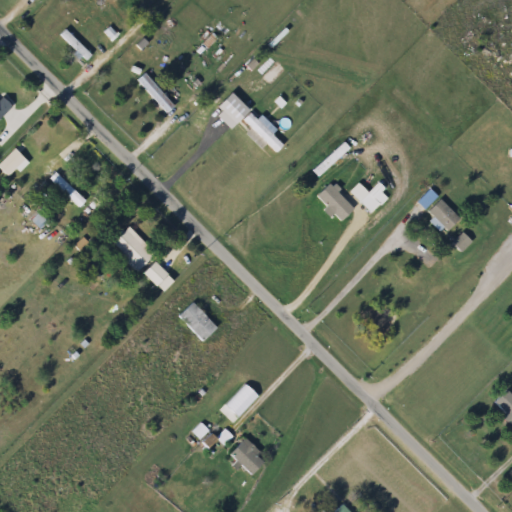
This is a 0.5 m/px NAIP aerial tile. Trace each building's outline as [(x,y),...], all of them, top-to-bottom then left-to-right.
[(89,57),(82,63),(56,36),(63,30),(89,57)] [(171,108),(164,115),(131,83),(139,75),(171,108)] [(272,156),(227,112),(235,104),(280,147),(272,156)] [(41,174),(54,161),(88,194),(75,207),(41,174)] [(350,211),(336,224),(312,198),(326,185),(350,211)] [(378,190),(384,203),(373,208),(367,194),(378,190)] [(455,220),(442,233),(423,214),(436,200),(455,220)] [(134,273),(107,247),(126,229),(152,255),(134,273)] [(470,244),(458,255),(448,244),(460,233),(470,244)] [(140,275),(152,264),(171,283),(159,294),(140,275)] [(216,329),(201,344),(175,317),(189,303),(216,329)] [(511,423),(510,424),(489,406),(504,390),(511,397),(511,423)] [(228,456),(244,441),(265,464),(250,478),(228,456)]
